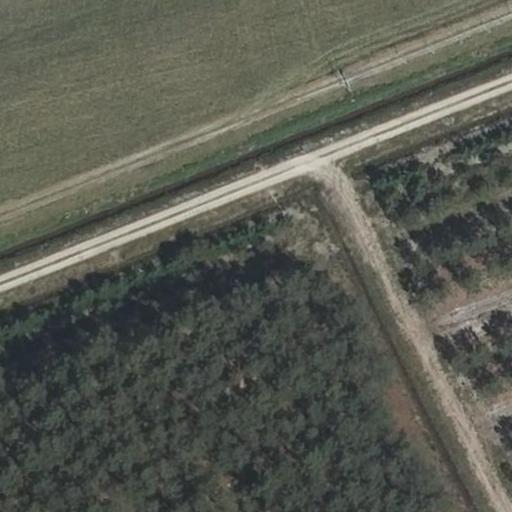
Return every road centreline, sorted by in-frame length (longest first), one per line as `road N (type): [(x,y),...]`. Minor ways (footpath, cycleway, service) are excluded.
road 1 (track): [(0,301),(511,104)]
road 2 (track): [(333,173),(508,511)]
